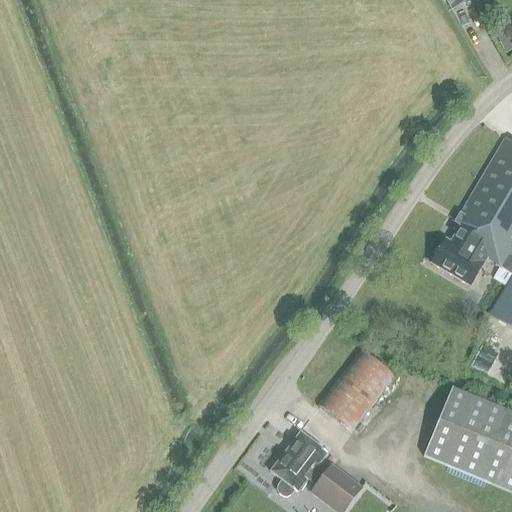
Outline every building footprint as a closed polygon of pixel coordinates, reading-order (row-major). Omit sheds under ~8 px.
[(443,0),(450,11),(469,0),(443,0)] [(460,226),(450,245),(441,240),(428,265),(461,281),(472,287),(483,265),(480,263),(482,259),(506,274),(511,276),(511,274),(511,259),(508,258),(511,250),(511,277),(488,317),(511,331),(511,146),(502,140),(453,224),(460,226)] [(350,434),(392,380),(358,353),(316,407),(350,434)] [(511,415),(450,390),(422,458),(511,495),(511,415)] [(326,455),(298,434),(268,473),(280,482),(276,487),(275,491),(278,496),(281,498),(285,499),(289,497),(292,492),(295,494),(306,481),(314,487),(309,494),(332,511),(343,511),(360,490),(330,467),(325,473),(317,467),(326,455)]
